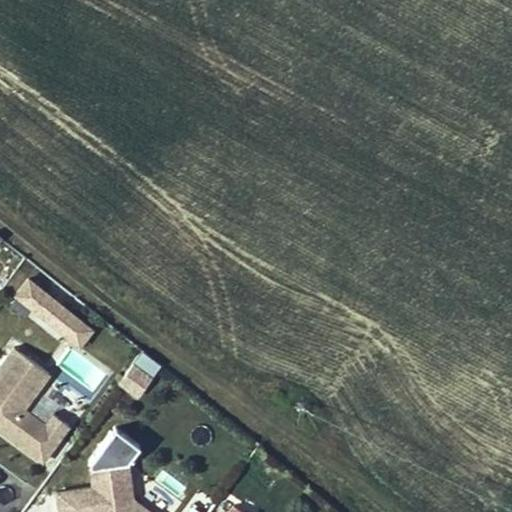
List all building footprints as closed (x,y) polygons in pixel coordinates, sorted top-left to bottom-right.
[(73,346),(91,325),(26,270),(8,291),(73,346)] [(38,384),(49,369),(10,340),(0,353),(0,430),(40,459),(69,420),(50,407),(57,398),(38,384)] [(134,395),(160,363),(139,347),(113,378),(134,395)] [(96,486),(57,493),(59,511),(151,511),(133,499),(128,462),(93,468),(96,486)] [(189,501),(180,511),(201,511),(202,511),(189,501)]
